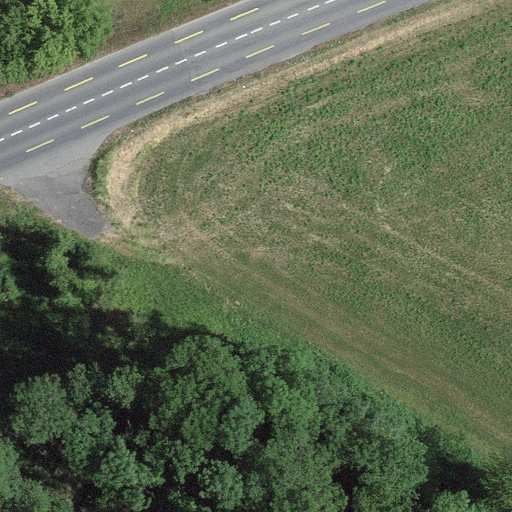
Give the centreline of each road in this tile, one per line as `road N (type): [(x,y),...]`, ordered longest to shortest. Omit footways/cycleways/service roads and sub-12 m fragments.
road 1 (track): [(22,140),(76,214),(174,304),(278,381),(511,506)]
road 2 (secondary): [(361,0),(0,149)]
